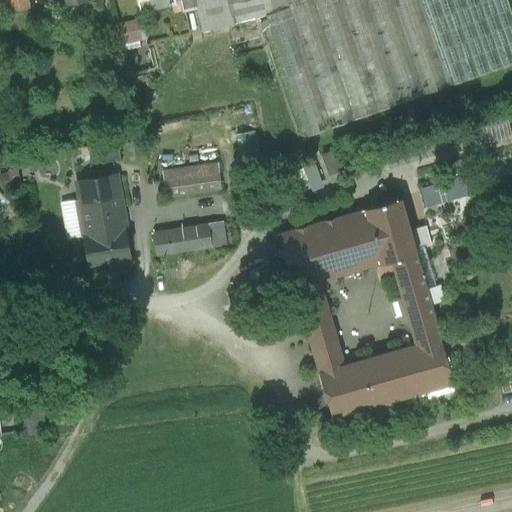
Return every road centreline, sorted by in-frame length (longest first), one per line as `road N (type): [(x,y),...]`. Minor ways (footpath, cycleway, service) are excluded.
road 1 (track): [(0,287),(97,299),(153,289),(100,427),(66,457),(28,511)]
road 2 (track): [(390,173),(294,207),(216,277),(153,289)]
